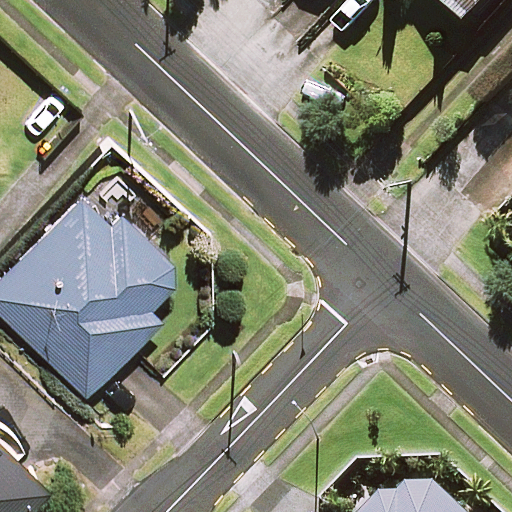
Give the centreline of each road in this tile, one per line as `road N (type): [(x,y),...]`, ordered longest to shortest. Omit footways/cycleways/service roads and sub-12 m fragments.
road 1 (residential): [(92,0),(389,281)]
road 2 (residential): [(389,281),(166,511)]
road 3 (residential): [(389,281),(511,398)]
